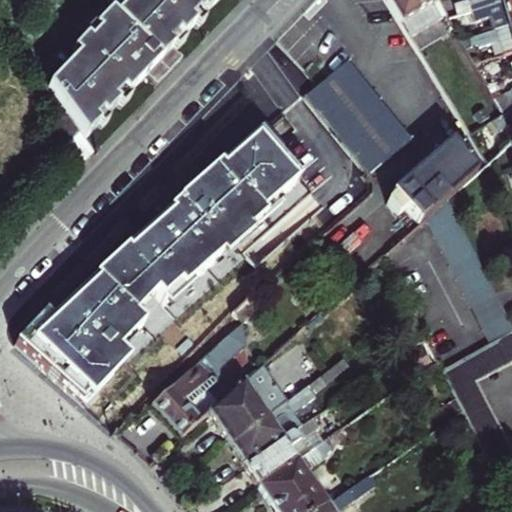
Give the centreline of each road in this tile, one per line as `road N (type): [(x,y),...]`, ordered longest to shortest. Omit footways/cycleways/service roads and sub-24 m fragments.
road 1 (tertiary): [(279,0),(0,284)]
road 2 (secondary): [(155,511),(94,460),(35,447),(0,449)]
